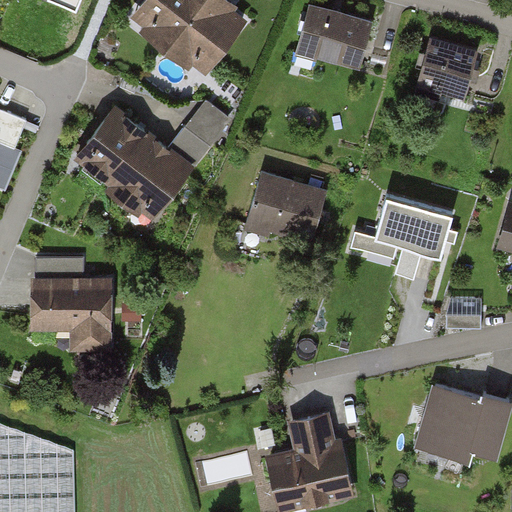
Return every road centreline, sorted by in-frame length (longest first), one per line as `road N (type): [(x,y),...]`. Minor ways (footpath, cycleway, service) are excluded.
road 1 (residential): [(0,59),(70,87),(0,260)]
road 2 (residential): [(306,377),(511,337)]
